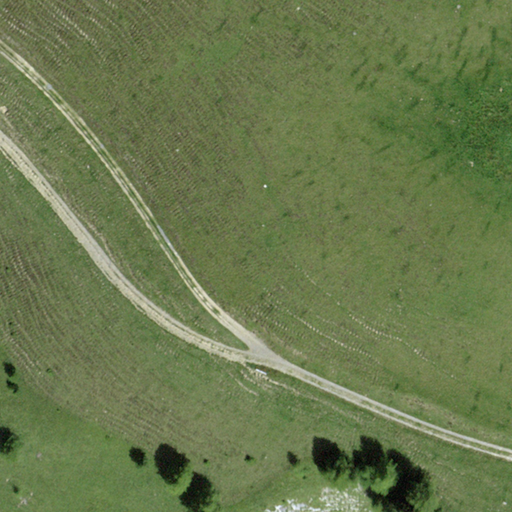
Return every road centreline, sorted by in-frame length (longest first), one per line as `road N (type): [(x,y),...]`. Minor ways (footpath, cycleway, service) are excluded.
road 1 (track): [(511,456),(428,430),(279,361),(207,343),(128,298),(48,180),(0,139)]
road 2 (track): [(279,361),(211,308),(66,112),(0,49)]
